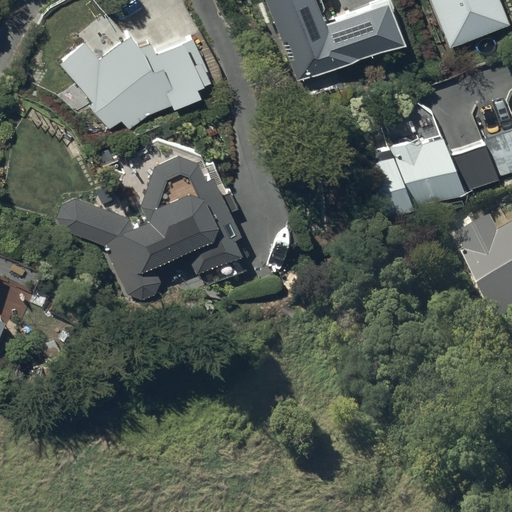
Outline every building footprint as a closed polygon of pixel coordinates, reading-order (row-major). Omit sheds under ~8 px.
[(265,0),(296,79),(400,37),(385,0),(368,0),(323,18),(319,8),(322,2),(321,0),(265,0)] [(430,0),(448,45),(509,20),(500,0),(430,0)] [(58,58),(59,59),(91,98),(87,101),(109,127),(120,118),(128,128),(146,113),(170,101),(172,106),(201,92),(197,84),(210,78),(189,33),(154,49),(149,37),(138,42),(128,29),(97,54),(83,37),(58,58)] [(499,175),(511,169),(511,125),(483,137),(499,175)] [(362,153),(366,163),(365,163),(387,218),(442,196),(447,207),(469,199),(464,188),(496,175),(481,136),(448,150),(441,132),(418,141),(401,138),(362,153)] [(105,245),(127,290),(142,297),(156,289),(160,276),(150,257),(178,243),(181,249),(200,240),(192,225),(219,212),(225,198),(218,182),(202,176),(173,189),(151,180),(140,205),(126,212),(73,194),(58,201),(55,214),(62,229),(105,245)] [(497,324),(511,317),(511,230),(502,235),(494,219),(458,236),(466,252),(463,254),(497,324)]
